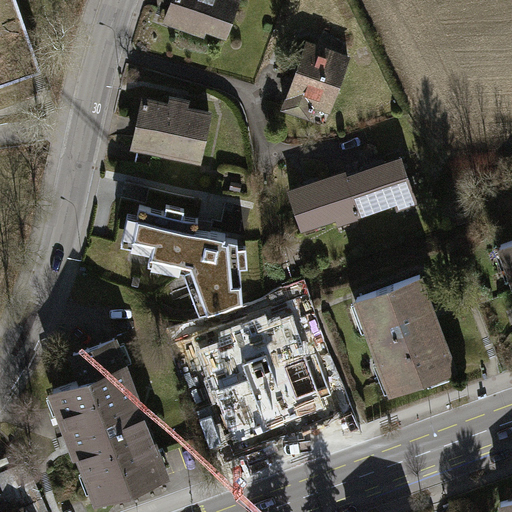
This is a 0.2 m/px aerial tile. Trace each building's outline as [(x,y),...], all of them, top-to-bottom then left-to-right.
[(0,0),(0,83),(41,69),(16,0),(0,0)] [(170,0),(164,19),(186,27),(188,20),(224,33),(236,0),(170,0)] [(348,58),(304,43),(282,107),(308,115),(315,94),(333,100),(348,58)] [(169,105),(142,99),(132,143),(200,157),(209,113),(186,109),(187,102),(171,98),(169,105)] [(344,177),(355,208),(357,214),(414,194),(401,157),(344,177)] [(301,226),(355,208),(344,177),(343,173),(289,191),(301,226)] [(129,214),(122,242),(154,250),(150,261),(185,270),(201,311),(245,299),(242,264),(249,264),(248,244),(240,244),(239,239),(226,237),(226,235),(198,230),(199,217),(184,214),(185,207),(168,202),(166,210),(141,204),(138,216),(129,214)] [(511,241),(501,246),(511,275),(511,241)] [(419,275),(358,297),(393,393),(454,371),(419,275)] [(225,344),(203,352),(235,440),(324,408),(321,399),(333,395),(317,352),(303,357),(290,321),(269,329),(265,318),(221,333),(225,344)] [(84,379),(54,390),(95,499),(164,473),(114,337),(74,352),(84,379)] [(0,498),(0,511),(13,511),(24,508),(25,511),(47,511),(25,461),(0,472),(0,473),(9,494),(0,498)] [(511,511),(511,497),(501,501),(504,511),(511,511)]
